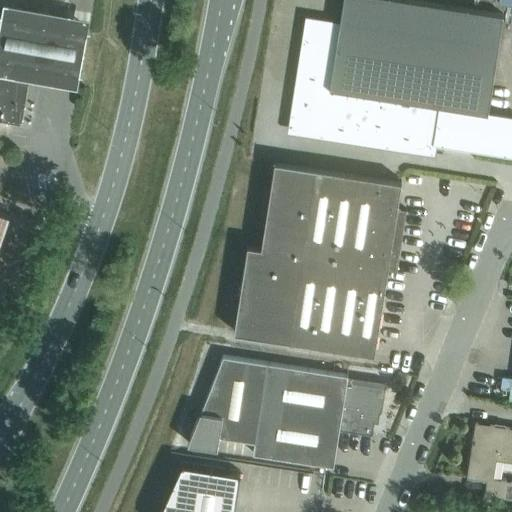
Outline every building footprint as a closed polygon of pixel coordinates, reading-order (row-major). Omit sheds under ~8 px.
[(511,114),(487,111),(503,13),(420,0),(342,0),(339,22),(308,17),(290,128),(432,150),(434,143),(511,154),(511,114)] [(0,71),(1,72),(1,69),(15,71),(20,76),(77,87),(88,17),(2,4),(0,16),(0,71)] [(0,117),(22,122),(29,83),(20,76),(15,71),(1,69),(1,72),(0,71),(0,117)] [(394,266),(402,209),(405,209),(406,207),(396,205),(401,178),(274,159),(261,244),(247,242),(241,281),(232,280),(230,295),(238,297),(233,331),(374,351),(387,268),(396,269),(397,266),(394,266)] [(0,238),(9,212),(0,209),(0,238)] [(372,432),(375,412),(376,412),(378,412),(379,412),(380,411),(381,411),(381,410),(381,409),(382,408),(386,381),(347,375),(348,373),(222,354),(201,409),(200,408),(187,441),(217,446),(219,434),(254,440),(253,451),(334,464),(339,427),(372,432)] [(511,458),(511,426),(476,421),(474,438),(472,438),(471,440),(473,441),(468,474),(488,478),(486,492),(511,495),(511,479),(493,477),(496,457),(511,458)] [(234,511),(240,470),(183,460),(160,511),(234,511)]
